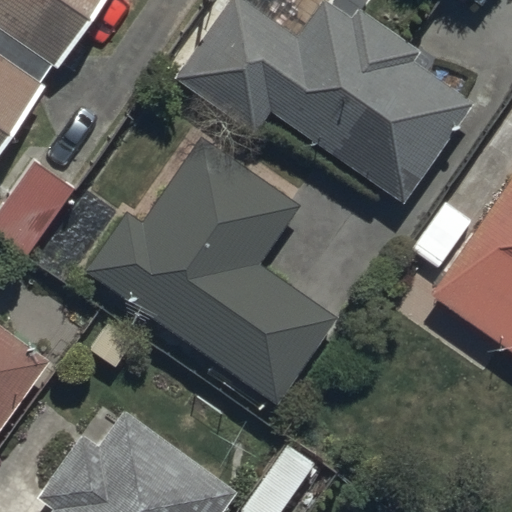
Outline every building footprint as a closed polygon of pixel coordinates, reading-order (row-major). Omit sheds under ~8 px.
[(0,0),(0,179),(51,104),(44,100),(59,79),(61,80),(114,0),(0,0)] [(461,0),(479,13),(489,0),(461,0)] [(325,13),(300,52),(238,10),(180,97),(261,151),(275,130),(409,220),(479,116),(325,13)] [(103,300),(284,421),(341,335),(265,284),(308,221),(203,151),(161,214),(149,232),(132,221),(86,289),(103,300)] [(33,156),(0,204),(0,231),(34,255),(80,187),(33,156)] [(511,186),(429,311),(511,366),(511,186)] [(473,220),(443,200),(411,253),(438,271),(473,220)] [(0,443),(51,369),(0,334),(0,443)] [(233,511),(241,501),(130,427),(106,463),(86,450),(44,511),(233,511)] [(414,511),(433,488),(402,462),(373,500),(388,511),(414,511)]
